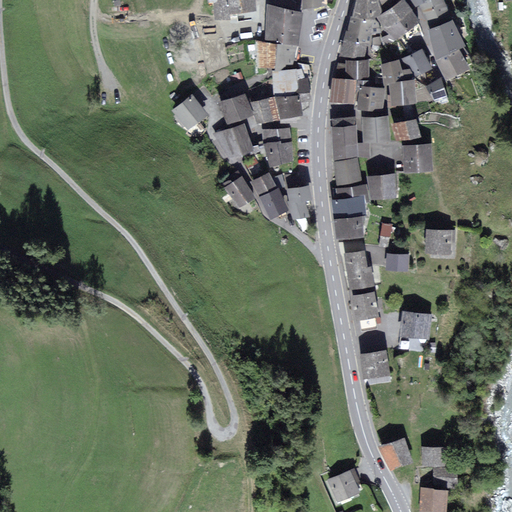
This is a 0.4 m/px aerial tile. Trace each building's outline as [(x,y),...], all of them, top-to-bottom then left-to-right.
[(210,0),(210,2),(215,2),(216,17),(230,17),(229,10),(254,9),(253,0),(210,0)] [(357,0),(353,17),(376,20),(378,0),(357,0)] [(450,11),(444,0),(424,0),(419,3),(420,4),(429,22),(450,11)] [(401,1),(382,16),(389,24),(408,10),(401,1)] [(302,10),(270,6),(266,36),(297,40),(302,10)] [(416,20),(408,10),(389,24),(397,35),(416,20)] [(376,20),(353,17),(352,33),(369,35),(369,31),(375,32),(376,20)] [(428,31),(440,54),(456,46),(462,43),(451,20),(428,31)] [(367,56),(369,35),(352,33),(346,32),(343,53),(367,56)] [(274,43),(259,43),(259,65),(275,65),(274,43)] [(449,74),(466,66),(456,46),(440,54),(449,74)] [(422,50),(403,60),(412,75),(430,66),(422,50)] [(347,60),(347,63),(347,74),(347,75),(368,76),(368,60),(347,60)] [(386,83),(391,82),(394,102),(416,99),(414,78),(401,80),(399,60),(383,62),(386,83)] [(340,63),(339,74),(347,74),(347,63),(340,63)] [(297,69),(273,69),(274,90),(298,89),(297,69)] [(356,80),(334,78),(332,99),(354,102),(356,80)] [(446,95),(438,80),(429,85),(437,100),(446,95)] [(385,90),(363,85),(359,105),(381,109),(385,90)] [(250,112),(243,93),(221,101),(228,120),(250,112)] [(208,112),(194,94),(173,110),(186,128),(208,112)] [(298,94),(279,97),(280,105),(300,102),(298,94)] [(273,97),(254,101),(258,120),(277,116),(273,97)] [(301,112),(300,102),(280,105),(282,115),(301,112)] [(388,116),(364,116),(365,138),(388,137),(388,116)] [(355,118),(333,118),(334,143),(356,142),(355,118)] [(417,118),(395,122),(398,138),(420,134),(417,118)] [(252,147),(243,124),(221,132),(230,155),(252,147)] [(271,163),(293,159),(288,128),(266,131),(271,163)] [(356,155),(356,142),(334,143),(335,156),(356,155)] [(431,144),(405,145),(405,169),(431,168),(431,144)] [(359,159),(335,161),(337,181),(361,179),(359,159)] [(268,173),(253,181),(259,192),(275,183),(268,173)] [(395,174),(370,175),(371,196),(396,195),(395,174)] [(241,177),(227,186),(231,193),(233,192),(240,204),(253,196),(241,177)] [(339,197),(332,197),(334,213),(365,209),(364,200),(369,199),(367,184),(338,187),(339,197)] [(309,198),(307,185),(289,187),(293,216),(307,215),(305,198),(309,198)] [(287,207),(278,189),(262,197),(272,215),(287,207)] [(361,216),(336,217),(337,235),(362,233),(361,216)] [(391,224),(384,223),(380,244),(388,245),(391,224)] [(454,230),(429,227),(427,249),(452,251),(454,230)] [(364,250),(347,252),(351,286),(373,283),(371,266),(366,267),(364,250)] [(408,254),(389,253),(388,267),(407,269),(408,254)] [(373,291),(352,295),(356,316),(377,312),(373,291)] [(432,315),(405,311),(401,333),(428,338),(432,315)] [(368,346),(385,345),(385,335),(368,336),(368,346)] [(386,350),(361,353),(364,377),(368,376),(369,383),(387,380),(387,374),(389,374),(386,350)] [(411,459),(403,438),(383,446),(391,467),(411,459)] [(446,447),(426,447),(426,463),(446,462),(446,447)] [(456,469),(436,469),(435,483),(456,484),(456,469)] [(360,490),(352,470),(328,478),(336,499),(360,490)] [(447,489),(423,488),(422,510),(445,511),(447,489)]
